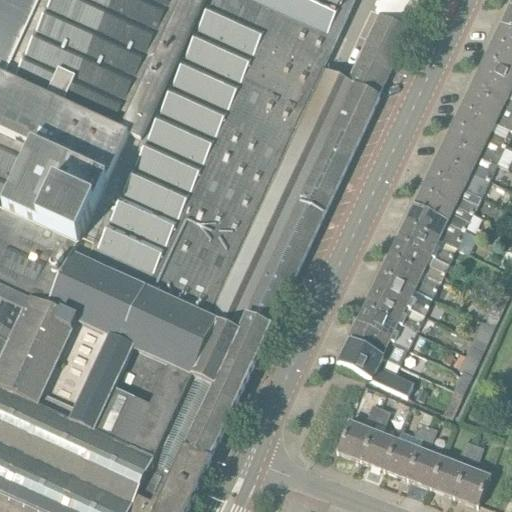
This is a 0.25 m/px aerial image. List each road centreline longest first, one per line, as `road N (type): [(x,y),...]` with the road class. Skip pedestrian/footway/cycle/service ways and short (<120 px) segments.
road 1 (residential): [(249,461),(464,0)]
road 2 (residential): [(381,511),(249,461)]
